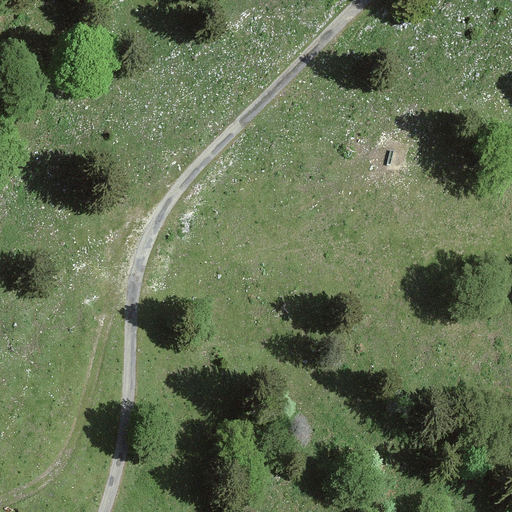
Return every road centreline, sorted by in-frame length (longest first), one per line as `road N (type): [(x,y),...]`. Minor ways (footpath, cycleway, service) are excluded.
road 1 (unclassified): [(360,0),(228,132),(152,228),(132,298),(126,418),(104,511)]
road 2 (track): [(139,260),(112,298),(85,411),(61,468),(0,504)]
